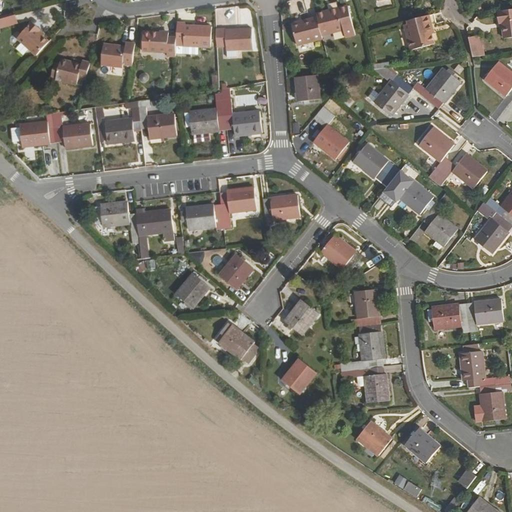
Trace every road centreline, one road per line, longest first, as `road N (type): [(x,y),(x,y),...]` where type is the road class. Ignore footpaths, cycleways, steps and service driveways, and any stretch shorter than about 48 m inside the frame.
road 1 (unclassified): [(39,201),(253,399),(415,511)]
road 2 (residential): [(39,201),(93,181),(283,161)]
road 3 (residential): [(408,264),(418,388),(471,440),(502,451)]
road 4 (residential): [(283,161),(265,0)]
road 5 (residential): [(336,202),(265,289),(261,308)]
